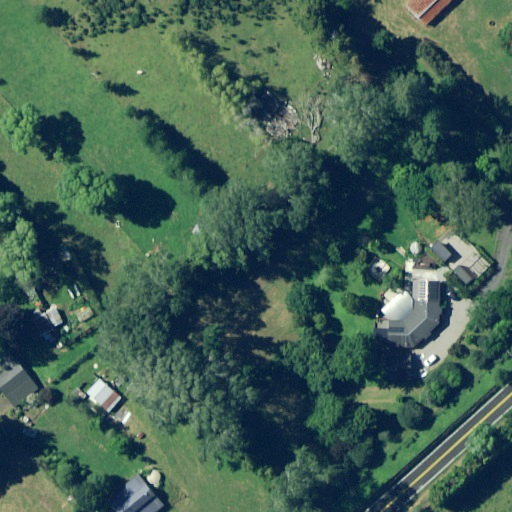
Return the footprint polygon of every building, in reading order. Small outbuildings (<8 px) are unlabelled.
[(451,0),(411,0),(405,6),(424,26),(451,0)] [(497,41),(484,24),(460,42),(484,74),(508,56),(497,41)] [(463,238),(440,261),(465,287),(488,264),(463,238)] [(73,259),(67,247),(57,251),(63,264),(73,259)] [(441,297),(414,296),(412,311),(399,301),(390,312),(401,321),(388,321),(387,348),(417,349),(440,323),(441,297)] [(55,336),(52,331),(66,322),(57,308),(34,322),(42,335),(46,341),(55,336)] [(411,380),(411,357),(386,357),(387,381),(411,380)] [(30,378),(18,362),(0,375),(0,389),(13,406),(29,394),(22,385),(30,378)] [(114,392),(100,379),(88,393),(102,406),(114,392)] [(156,511),(164,506),(139,476),(108,501),(117,511),(156,511)]
